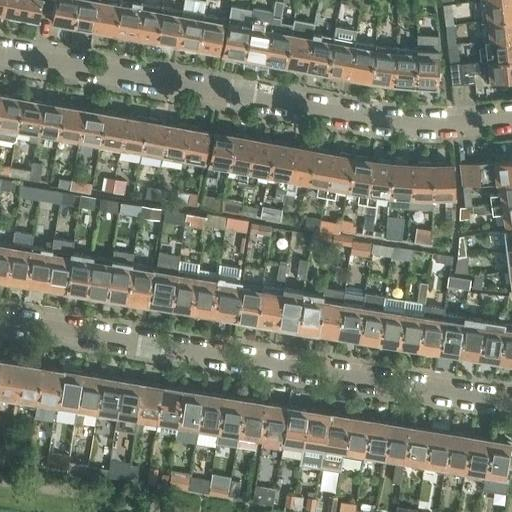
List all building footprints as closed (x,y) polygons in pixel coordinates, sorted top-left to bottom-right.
[(4,0),(2,13),(9,14),(9,16),(20,18),(21,16),(38,19),(41,0),(4,0)] [(60,26),(72,28),(77,0),(46,0),(44,11),(53,13),(51,22),(60,23),(60,26)] [(98,0),(77,0),(72,28),(84,30),(85,28),(93,29),(98,0)] [(120,0),(98,0),(93,29),(102,31),(101,33),(114,35),(120,0)] [(141,3),(126,0),(120,0),(114,35),(126,37),(126,35),(134,37),(141,3)] [(199,0),(184,0),(182,10),(176,44),(185,46),(185,48),(196,50),(203,14),(205,1),(199,0)] [(511,0),(486,0),(482,1),(484,21),(511,18),(511,0)] [(161,6),(141,3),(134,37),(143,38),(143,41),(155,43),(161,6)] [(455,24),(453,3),(444,4),(446,25),(455,24)] [(182,10),(161,6),(155,43),(167,45),(168,43),(176,44),(182,10)] [(224,17),(203,14),(196,50),(209,52),(209,50),(218,52),(224,17)] [(285,67),(292,29),(293,24),(281,22),(281,18),(273,16),(271,25),(265,61),(273,62),(275,65),(285,67)] [(244,59),(250,21),(229,17),(223,53),(232,54),(234,57),(244,59)] [(511,18),(484,21),(486,41),(511,37),(511,18)] [(265,61),(271,25),(250,21),(244,59),(254,61),(257,59),(265,61)] [(457,44),(455,24),(446,25),(448,45),(457,44)] [(307,68),(313,33),(292,29),(285,67),(296,69),(299,67),(307,68)] [(327,74),(333,37),(313,33),(307,68),(315,70),(317,73),(327,74)] [(418,34),(417,48),(414,87),(425,88),(427,85),(437,86),(439,50),(440,36),(418,34)] [(348,76),(355,41),(333,37),(327,74),(339,77),(342,75),(348,76)] [(480,48),(482,61),(488,60),(511,57),(511,37),(486,41),(487,47),(480,48)] [(369,82),(375,45),(355,41),(348,76),(357,78),(359,80),(369,82)] [(459,63),(457,44),(448,45),(451,64),(459,63)] [(392,82),(396,47),(375,45),(369,82),(380,83),(383,81),(392,82)] [(414,87),(417,48),(396,47),(392,82),(401,83),(403,86),(414,87)] [(511,57),(488,60),(482,61),(471,62),(459,63),(451,64),(450,64),(452,85),(474,82),(473,71),(484,70),(486,82),(511,78),(511,57)] [(15,138),(16,131),(22,95),(13,93),(10,95),(2,93),(0,104),(0,139),(12,141),(15,138)] [(32,96),(22,95),(16,131),(36,135),(42,101),(34,99),(32,96)] [(52,103),(42,101),(36,135),(57,138),(63,102),(55,100),(52,103)] [(74,104),(63,102),(57,138),(78,142),(84,108),(76,107),(74,104)] [(93,110),(84,108),(78,142),(99,146),(105,110),(96,108),(93,110)] [(115,111),(105,110),(99,146),(120,149),(126,116),(117,114),(115,111)] [(135,117),(126,116),(120,149),(140,153),(146,117),(137,116),(135,117)] [(156,119),(146,117),(140,153),(161,157),(167,123),(158,122),(156,119)] [(176,125),(167,123),(161,157),(182,161),(188,125),(179,123),(176,125)] [(198,126),(188,125),(182,161),(203,164),(209,131),(200,129),(198,126)] [(228,168),(235,133),(221,131),(221,133),(214,132),(207,174),(216,175),(218,166),(228,168)] [(248,136),(235,133),(228,168),(239,170),(237,180),(246,181),(254,139),(247,138),(248,136)] [(260,140),(254,139),(246,181),(255,183),(257,173),(268,175),(274,140),(261,138),(260,140)] [(287,143),(274,140),(268,175),(278,177),(274,199),(283,200),(294,146),(287,145),(287,143)] [(296,180),(307,182),(314,147),(300,145),(300,147),(294,146),(283,200),(283,202),(292,204),(296,180)] [(327,150),(314,147),(307,182),(318,184),(316,194),(325,195),(333,153),(327,152),(327,150)] [(339,154),(333,153),(325,195),(334,197),(336,187),(347,189),(353,154),(340,152),(339,154)] [(366,156),(353,154),(347,189),(359,191),(358,202),(366,203),(372,160),(366,158),(366,156)] [(499,182),(511,180),(511,158),(460,164),(463,186),(499,182)] [(379,161),(372,160),(366,203),(375,204),(377,194),(389,195),(392,161),(379,159),(379,161)] [(32,161),(30,170),(29,178),(39,179),(41,163),(32,161)] [(405,162),(392,161),(389,195),(388,205),(410,207),(412,164),(406,164),(405,162)] [(418,164),(412,164),(410,207),(431,208),(431,197),(432,162),(418,162),(418,164)] [(446,162),(432,162),(431,197),(445,198),(445,208),(446,208),(446,219),(455,219),(453,164),(446,165),(446,162)] [(0,165),(0,173),(8,174),(10,167),(0,165)] [(29,178),(30,170),(10,166),(10,167),(8,174),(29,178)] [(112,192),(115,179),(108,177),(105,191),(112,192)] [(125,180),(115,179),(112,192),(123,193),(125,180)] [(490,194),(491,204),(511,202),(511,180),(499,182),(500,193),(490,194)] [(86,184),(71,182),(70,189),(85,192),(86,184)] [(143,185),(135,184),(133,195),(141,197),(143,185)] [(40,189),(20,185),(19,196),(39,199),(40,189)] [(165,189),(156,188),(154,199),(163,200),(165,189)] [(39,199),(56,202),(57,191),(40,189),(39,199)] [(60,192),(59,201),(72,203),(73,194),(60,192)] [(196,206),(198,194),(190,192),(188,204),(196,206)] [(95,209),(97,198),(81,195),(79,206),(95,209)] [(121,202),(101,199),(99,208),(119,212),(121,202)] [(221,210),(222,202),(211,200),(210,208),(221,210)] [(236,205),(222,202),(221,210),(234,212),(236,205)] [(511,225),(511,202),(491,204),(492,214),(504,213),(505,226),(511,225)] [(158,217),(160,208),(140,205),(139,213),(158,217)] [(241,213),(256,216),(257,208),(242,205),(241,213)] [(469,208),(466,208),(460,207),(459,220),(468,220),(469,208)] [(184,224),(186,213),(165,210),(163,221),(184,224)] [(225,227),(227,215),(207,212),(205,223),(225,227)] [(206,216),(187,213),(185,221),(190,221),(189,226),(204,228),(206,216)] [(227,215),(225,227),(225,228),(247,231),(249,219),(227,215)] [(319,219),(309,217),(308,227),(317,229),(319,219)] [(322,220),(320,232),(339,235),(341,223),(322,220)] [(341,220),(340,231),(355,233),(357,223),(341,220)] [(386,227),(385,237),(401,240),(402,233),(398,232),(398,228),(386,227)] [(511,229),(503,230),(506,251),(511,250),(511,229)] [(313,231),(312,238),(332,241),(333,234),(313,231)] [(416,234),(415,242),(431,245),(431,236),(416,234)] [(459,237),(457,257),(466,257),(464,236),(459,237)] [(54,237),(53,249),(73,251),(74,239),(54,237)] [(373,244),(353,240),(351,252),(371,256),(371,253),(373,244)] [(9,257),(11,243),(0,241),(0,279),(5,281),(7,269),(10,267),(11,261),(9,257)] [(28,261),(31,246),(11,243),(9,257),(11,261),(10,267),(7,269),(5,281),(8,281),(7,283),(16,284),(18,283),(25,284),(27,272),(29,270),(30,264),(28,261)] [(390,256),(392,247),(373,244),(371,253),(390,256)] [(49,264),(51,250),(31,246),(28,261),(30,264),(29,270),(27,272),(25,284),(27,284),(27,286),(37,288),(39,286),(45,287),(47,276),(49,273),(51,266),(49,264)] [(407,249),(393,247),(392,256),(406,258),(407,249)] [(69,268),(71,253),(51,250),(49,264),(51,266),(49,273),(47,276),(45,287),(47,287),(47,290),(57,291),(59,289),(65,290),(67,279),(69,277),(70,270),(69,268)] [(89,271),(91,256),(71,253),(69,268),(70,270),(69,277),(67,279),(65,290),(67,291),(69,293),(77,294),(79,293),(85,294),(87,282),(89,280),(91,274),(89,271)] [(437,254),(435,262),(452,264),(453,257),(437,254)] [(109,274),(111,260),(91,256),(89,271),(91,274),(89,280),(87,282),(85,294),(87,294),(89,296),(97,297),(99,296),(105,297),(107,285),(109,283),(111,276),(109,274)] [(454,272),(468,274),(469,257),(466,257),(457,257),(454,272)] [(172,296),(170,308),(176,309),(178,311),(189,313),(189,310),(191,311),(193,299),(195,297),(196,291),(195,288),(198,269),(199,263),(179,259),(177,270),(174,285),(177,287),(175,294),(172,296)] [(305,279),(308,260),(300,259),(297,278),(305,279)] [(128,277),(131,263),(111,260),(109,274),(111,276),(109,283),(107,285),(105,297),(107,297),(109,300),(117,301),(119,299),(125,300),(127,289),(129,287),(131,280),(128,277)] [(127,289),(125,300),(126,300),(128,303),(137,304),(139,303),(146,304),(152,266),(131,263),(128,277),(131,280),(129,287),(127,289)] [(239,280),(241,267),(219,263),(218,272),(215,291),(217,294),(216,301),(213,303),(211,314),(218,315),(220,318),(231,320),(231,317),(233,318),(236,318),(242,281),(239,280)] [(277,279),(284,280),(286,265),(279,263),(277,279)] [(174,285),(177,270),(156,267),(150,304),(157,305),(158,308),(169,309),(169,307),(170,308),(172,296),(175,294),(177,287),(174,285)] [(193,299),(191,311),(197,312),(199,314),(209,316),(209,314),(211,314),(213,303),(216,301),(217,294),(215,291),(218,272),(198,269),(195,288),(196,291),(195,297),(193,299)] [(481,289),(482,276),(474,275),(473,288),(481,289)] [(470,280),(449,277),(447,286),(468,289),(470,280)] [(260,299),(262,284),(242,281),(236,318),(238,319),(237,321),(248,323),(251,321),(256,321),(258,310),(261,308),(262,302),(260,299)] [(417,301),(405,299),(401,322),(403,324),(402,331),(400,332),(398,345),(397,347),(409,349),(412,347),(418,348),(420,336),(422,335),(423,328),(422,326),(425,302),(429,283),(420,282),(417,301)] [(280,302),(283,288),(262,284),(260,299),(262,302),(261,308),(258,310),(256,321),(258,322),(258,324),(269,326),(271,324),(277,325),(278,314),(281,311),(282,305),(280,302)] [(331,334),(337,335),(339,323),(342,321),(343,315),(341,312),(345,289),(325,286),(324,294),(321,309),(323,311),(322,318),(320,320),(318,332),(317,334),(329,336),(331,334)] [(301,305),(303,291),(283,288),(280,302),(282,305),(281,311),(278,314),(277,325),(279,325),(279,327),(289,329),(291,327),(297,328),(299,317),(301,315),(302,308),(301,305)] [(351,337),(357,338),(359,327),(362,325),(363,318),(361,316),(365,293),(345,289),(341,312),(343,315),(342,321),(339,323),(337,335),(337,337),(349,339),(351,337)] [(299,317),(297,328),(299,329),(299,331),(310,333),(311,331),(318,332),(320,320),(322,318),(323,311),(321,309),(324,294),(303,291),(301,305),(302,308),(301,315),(299,317)] [(372,341),(378,342),(380,330),(382,328),(383,320),(382,319),(385,296),(365,293),(361,316),(363,318),(362,325),(359,327),(357,338),(357,340),(370,342),(372,341)] [(391,344),(398,345),(400,332),(402,331),(403,324),(401,322),(405,299),(385,296),(382,319),(383,320),(382,328),(380,330),(378,342),(378,344),(389,346),(391,344)] [(420,336),(418,348),(417,350),(429,352),(432,350),(438,351),(440,340),(443,338),(444,331),(442,329),(444,314),(446,306),(425,302),(422,326),(423,328),(422,335),(420,336)] [(452,354),(459,355),(461,344),(463,341),(464,335),(463,332),(465,317),(444,314),(442,329),(444,331),(443,338),(440,340),(438,351),(438,354),(449,355),(452,354)] [(483,335),(485,324),(485,320),(465,317),(463,332),(464,335),(463,341),(461,344),(459,355),(458,357),(470,359),(473,357),(479,358),(481,347),(483,345),(485,338),(483,335)] [(502,339),(504,328),(505,324),(495,322),(494,326),(485,324),(483,335),(485,338),(483,345),(481,347),(479,358),(479,360),(490,362),(493,360),(499,361),(500,350),(503,348),(504,342),(502,339)] [(511,324),(505,324),(504,328),(502,339),(504,342),(503,348),(500,350),(499,361),(498,364),(510,365),(511,364),(511,324)] [(0,399),(13,401),(19,364),(11,363),(10,361),(1,359),(0,360),(0,399)] [(27,365),(19,364),(13,401),(34,405),(36,391),(34,387),(35,382),(38,379),(40,367),(38,367),(37,365),(29,364),(27,365)] [(36,391),(34,405),(54,408),(56,394),(55,391),(56,385),(58,383),(60,371),(58,370),(56,368),(49,367),(47,369),(40,367),(38,379),(35,382),(34,387),(36,391)] [(67,372),(60,371),(58,383),(56,385),(55,391),(56,394),(54,408),(74,411),(76,397),(75,394),(76,389),(78,387),(80,374),(78,374),(79,372),(69,370),(67,372)] [(76,397),(74,411),(95,415),(97,400),(95,397),(96,392),(99,389),(101,377),(99,377),(99,375),(89,374),(87,375),(80,374),(78,387),(76,389),(75,394),(76,397)] [(108,379),(101,377),(99,389),(96,392),(95,397),(97,400),(95,415),(114,418),(117,404),(115,400),(116,396),(119,393),(121,381),(119,380),(119,378),(110,377),(108,379)] [(117,404),(114,418),(135,421),(137,406),(135,403),(136,399),(139,396),(141,384),(139,383),(139,381),(129,380),(127,382),(121,381),(119,393),(116,396),(115,400),(117,404)] [(147,385),(141,384),(139,396),(136,399),(135,403),(137,406),(135,421),(133,431),(139,432),(141,422),(155,424),(157,410),(155,407),(156,402),(159,399),(161,387),(159,387),(159,385),(150,383),(147,385)] [(179,403),(181,390),(179,390),(180,388),(170,386),(168,388),(161,387),(159,399),(156,402),(155,407),(157,410),(155,424),(154,429),(174,433),(177,414),(176,410),(176,406),(179,403)] [(176,428),(196,431),(198,417),(196,413),(197,409),(200,406),(202,394),(200,393),(200,392),(190,390),(188,391),(182,390),(179,403),(177,406),(176,410),(178,414),(176,428)] [(196,431),(216,434),(218,420),(217,416),(217,412),(220,409),(222,397),(220,397),(221,395),(210,393),(208,395),(202,394),(200,406),(197,409),(196,413),(198,417),(196,431)] [(235,446),(236,438),(238,423),(237,420),(237,416),(240,413),(242,400),(241,400),(241,398),(231,397),(229,398),(222,397),(220,409),(217,412),(217,416),(218,420),(216,434),(215,442),(235,446)] [(261,403),(261,401),(252,400),(249,402),(242,400),(240,413),(237,416),(237,420),(238,423),(236,438),(260,441),(261,442),(267,405),(266,404),(261,403)] [(268,402),(267,405),(261,442),(261,446),(280,449),(280,446),(283,431),(285,429),(286,423),(285,420),(287,405),(268,402)] [(305,423),(307,409),(287,405),(285,420),(286,423),(285,429),(283,431),(280,446),(301,450),(303,435),(306,433),(307,426),(305,423)] [(325,426),(328,412),(307,409),(305,423),(307,426),(306,433),(303,435),(301,450),(298,465),(318,468),(322,448),(323,438),(326,435),(327,429),(325,426)] [(323,438),(322,448),(342,451),(344,441),(346,439),(347,433),(346,430),(348,415),(328,412),(325,426),(327,429),(326,435),(323,438)] [(366,433),(368,419),(348,415),(346,430),(347,433),(346,439),(344,441),(342,451),(341,456),(361,460),(362,454),(364,445),(366,442),(367,436),(366,433)] [(364,445),(362,454),(383,458),(385,448),(387,445),(388,440),(387,436),(389,422),(368,419),(366,433),(367,436),(366,442),(364,445)] [(37,422),(31,421),(27,444),(33,445),(37,422)] [(409,425),(389,422),(387,436),(388,440),(387,445),(385,448),(383,458),(395,460),(391,483),(399,484),(403,461),(405,451),(407,449),(408,443),(407,440),(409,425)] [(427,443),(429,429),(409,425),(407,440),(408,443),(407,449),(405,451),(403,461),(415,463),(414,468),(423,469),(423,464),(425,454),(427,452),(428,445),(427,443)] [(425,454),(423,464),(443,468),(445,457),(447,455),(448,449),(447,446),(449,432),(429,429),(427,443),(428,445),(427,452),(425,454)] [(467,449),(469,435),(449,432),(447,446),(448,449),(447,455),(445,457),(443,468),(455,469),(454,474),(462,476),(465,461),(467,459),(468,452),(467,449)] [(487,452),(490,438),(469,435),(467,449),(468,452),(467,459),(465,461),(462,476),(462,477),(483,480),(484,474),(486,464),(488,462),(489,455),(487,452)] [(508,455),(510,442),(490,438),(487,452),(489,455),(488,462),(486,464),(484,474),(496,476),(493,491),(505,493),(508,477),(505,476),(507,464),(508,464),(510,455),(508,455)] [(11,465),(14,443),(7,442),(5,451),(3,463),(11,465)] [(67,456),(47,452),(45,466),(65,469),(66,463),(67,456)] [(64,473),(85,477),(87,466),(66,463),(65,469),(64,473)] [(136,465),(128,464),(125,478),(134,479),(136,465)] [(87,466),(85,477),(104,480),(106,469),(87,466)] [(155,469),(148,467),(145,482),(153,483),(155,469)] [(229,480),(228,488),(226,496),(235,497),(237,481),(229,480)] [(226,497),(226,496),(228,488),(208,485),(206,493),(226,497)] [(270,505),(273,489),(254,486),(251,502),(270,505)] [(283,506),(291,508),(293,496),(285,495),(283,506)] [(311,511),(313,499),(305,498),(303,510),(311,511)] [(352,511),(353,505),(338,503),(336,511),(352,511)]
